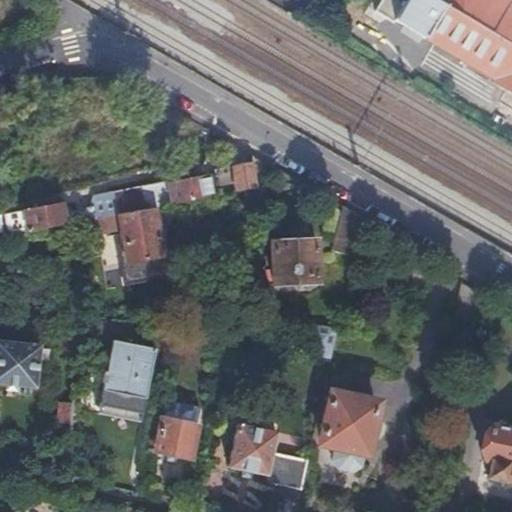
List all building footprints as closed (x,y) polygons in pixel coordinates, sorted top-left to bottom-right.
[(408,0),(405,6),(395,0),(389,0),(386,1),(376,18),(395,29),(396,26),(496,83),(494,86),(511,96),(511,0),(510,4),(503,0),(408,0)] [(235,167),(239,190),(258,187),(254,163),(235,167)] [(158,206),(213,196),(210,176),(144,188),(146,208),(156,206),(158,206)] [(138,194),(116,198),(119,214),(140,209),(138,194)] [(119,214),(116,198),(98,201),(94,209),(66,214),(64,204),(7,215),(10,234),(29,231),(75,222),(82,220),(119,214)] [(140,209),(119,214),(82,220),(84,236),(122,229),(124,244),(119,245),(121,259),(120,260),(122,270),(123,270),(126,285),(166,279),(167,280),(177,278),(175,268),(172,269),(167,239),(162,239),(159,222),(156,206),(146,208),(140,209)] [(363,218),(346,208),(333,251),(350,257),(363,218)] [(168,221),(159,222),(162,239),(167,239),(172,269),(175,268),(168,221)] [(276,245),(275,281),(319,282),(320,245),(276,245)] [(224,278),(217,308),(238,312),(244,282),(224,278)] [(269,322),(247,321),(243,321),(243,336),(268,338),(269,322)] [(204,323),(203,333),(219,334),(219,324),(204,323)] [(0,338),(0,383),(36,388),(43,345),(0,338)] [(111,344),(103,394),(144,400),(152,350),(111,344)] [(350,451),(363,454),(374,406),(331,395),(320,444),(331,447),(329,459),(347,464),(350,451)] [(69,425),(72,403),(60,401),(58,423),(69,425)] [(162,419),(153,417),(146,452),(187,461),(197,414),(165,406),(162,419)] [(239,427),(229,468),(265,477),(276,435),(239,427)] [(511,430),(510,434),(491,431),(485,463),(493,466),(491,480),(511,484),(511,430)] [(359,467),(363,454),(350,451),(347,464),(359,467)] [(274,480),(299,486),(305,460),(280,454),(274,480)]
